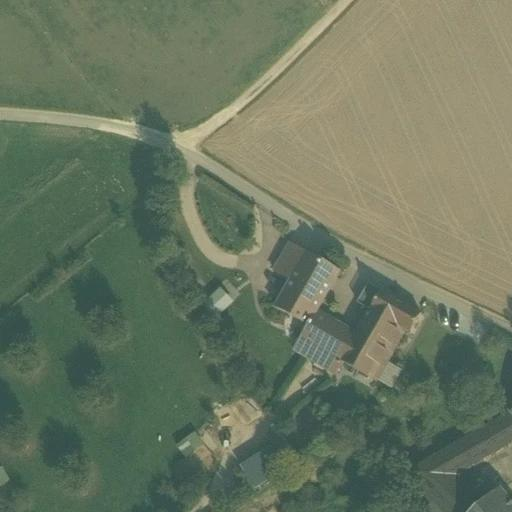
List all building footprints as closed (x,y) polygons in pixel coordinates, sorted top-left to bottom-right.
[(306,254),(275,309),(308,328),(309,328),(318,313),(340,274),(306,254)] [(381,293),(369,286),(357,305),(370,312),(381,293)] [(220,292),(204,307),(215,319),(231,304),(220,292)] [(342,361),(341,363),(343,365),(376,383),(405,332),(410,335),(421,316),(381,293),(370,312),(342,361)] [(342,361),(318,347),(332,321),(318,313),(309,328),(308,328),(294,352),(336,377),(343,365),(341,363),(342,361)] [(303,442),(326,430),(312,404),(289,416),(303,442)] [(511,445),(511,434),(499,420),(473,435),(492,456),(511,445)] [(195,435),(177,448),(185,460),(203,446),(195,435)] [(466,511),(443,485),(492,456),(473,435),(406,474),(438,511),(466,511)] [(256,489),(303,464),(289,439),(243,464),(256,489)] [(474,511),(511,511),(511,503),(500,489),(474,511)]
